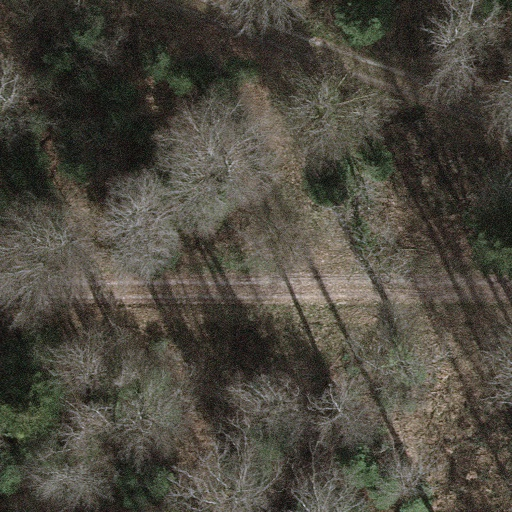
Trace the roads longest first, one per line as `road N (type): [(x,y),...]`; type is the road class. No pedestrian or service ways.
road 1 (track): [(511,288),(0,290)]
road 2 (track): [(202,0),(511,113)]
